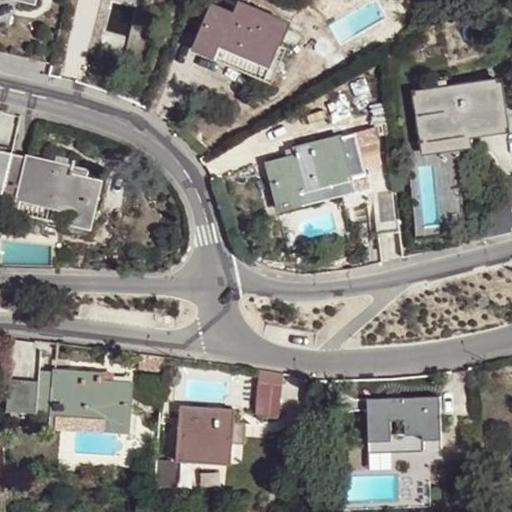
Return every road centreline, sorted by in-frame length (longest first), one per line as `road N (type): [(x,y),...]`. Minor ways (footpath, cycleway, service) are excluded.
road 1 (residential): [(0,85),(128,115),(180,153),(202,197),(214,282)]
road 2 (residential): [(0,324),(218,346)]
road 3 (residential): [(214,282),(0,277)]
road 4 (residential): [(314,362),(476,348),(511,336)]
road 5 (residential): [(405,277),(322,286),(214,282)]
road 6 (residential): [(314,362),(405,277)]
